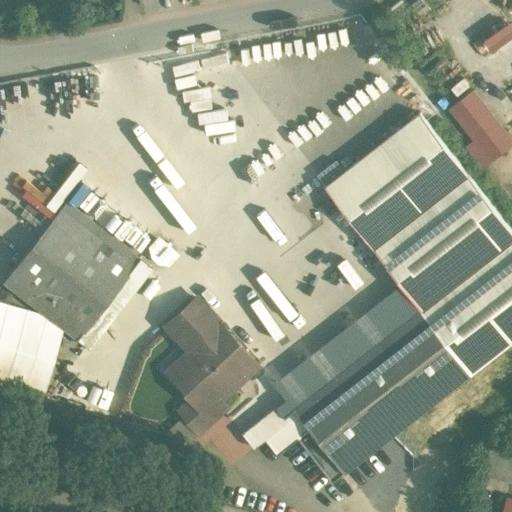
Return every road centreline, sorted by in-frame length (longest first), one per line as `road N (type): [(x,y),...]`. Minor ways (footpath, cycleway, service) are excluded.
road 1 (unclassified): [(0,44),(297,0)]
road 2 (residential): [(147,511),(0,492)]
